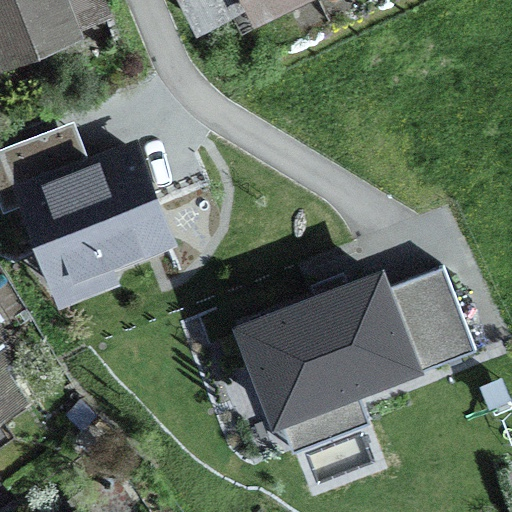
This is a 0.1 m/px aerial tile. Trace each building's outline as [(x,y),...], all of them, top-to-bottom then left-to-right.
[(0,0),(0,56),(69,30),(57,0),(0,0)] [(179,0),(192,24),(242,0),(250,0),(251,3),(256,0),(179,0)] [(15,149),(0,155),(0,191),(4,202),(23,194),(55,278),(56,278),(63,297),(111,279),(103,261),(160,239),(127,152),(31,189),(15,149)] [(373,279),(241,330),(289,454),(366,424),(351,386),(404,366),(408,376),(471,352),(438,267),(377,291),(373,279)] [(0,416),(20,403),(0,373),(0,367),(14,358),(0,336),(0,416)]
